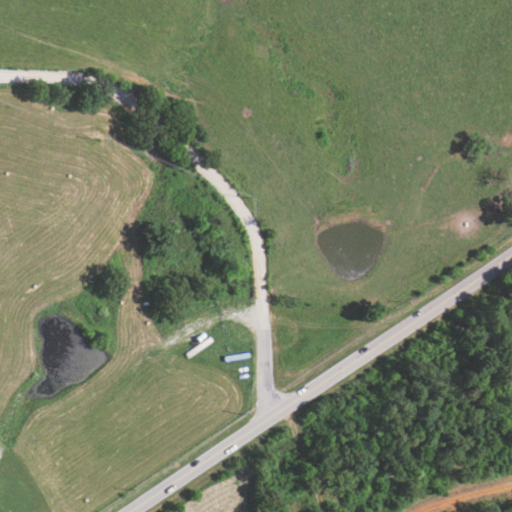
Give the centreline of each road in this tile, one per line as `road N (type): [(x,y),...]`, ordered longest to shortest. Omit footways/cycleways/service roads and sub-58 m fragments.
road 1 (residential): [(265,421),(256,240),(230,193),(177,136),(109,89),(0,76)]
road 2 (secondary): [(128,511),(511,253)]
